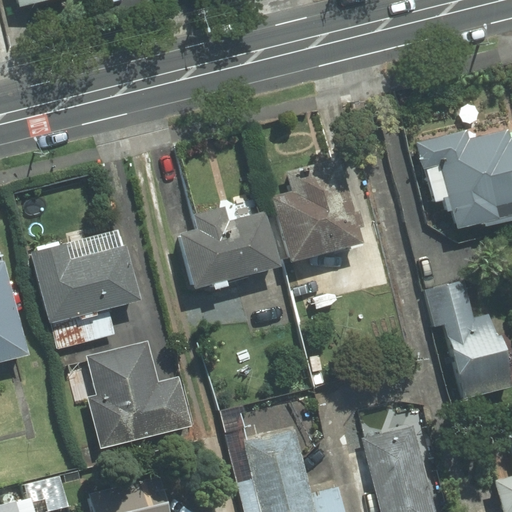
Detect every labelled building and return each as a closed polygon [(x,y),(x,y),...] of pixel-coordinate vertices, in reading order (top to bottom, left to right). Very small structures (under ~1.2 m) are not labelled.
[(3,0),(7,12),(53,0),(3,0)] [(411,176),(415,175),(424,207),(435,204),(442,235),(511,217),(511,139),(502,142),(500,131),(461,141),(460,134),(404,147),(411,176)] [(277,175),(282,197),(262,202),(278,267),(351,249),(335,184),(323,187),(318,166),(277,175)] [(216,213),(181,222),(184,237),(165,242),(180,297),(267,273),(252,219),(220,228),(216,213)] [(126,308),(114,249),(60,260),(58,247),(19,256),(36,329),(126,308)] [(438,363),(453,407),(503,391),(480,316),(469,318),(459,283),(416,295),(426,331),(433,329),(438,363)] [(0,364),(16,360),(0,296),(0,364)] [(91,399),(80,402),(94,454),(184,432),(171,379),(150,385),(141,345),(81,359),(91,399)] [(234,411),(212,418),(219,437),(240,430),(234,411)] [(426,511),(407,427),(353,439),(368,511),(426,511)] [(234,511),(337,511),(333,490),(304,495),(290,431),(236,442),(245,483),(229,487),(234,511)] [(511,511),(511,437),(494,442),(503,478),(479,484),(486,511),(511,511)] [(78,497),(81,511),(162,511),(153,478),(78,497)] [(26,511),(23,499),(0,505),(0,511),(26,511)]
